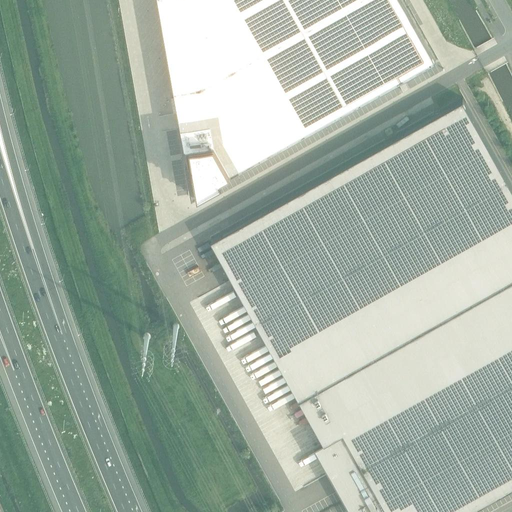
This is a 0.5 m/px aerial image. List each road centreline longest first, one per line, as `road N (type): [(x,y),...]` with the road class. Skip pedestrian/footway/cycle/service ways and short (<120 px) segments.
road 1 (motorway): [(57,340),(0,112)]
road 2 (motorway): [(128,511),(57,340)]
road 3 (motorway): [(57,340),(0,166)]
road 4 (motorway): [(20,369),(78,511)]
